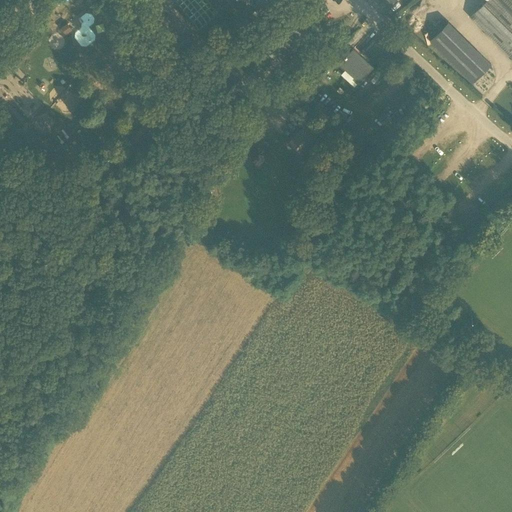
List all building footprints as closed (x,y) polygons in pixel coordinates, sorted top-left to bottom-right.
[(511,3),(508,0),(485,0),(470,15),(511,56),(511,3)] [(302,30),(300,28),(309,19),(295,5),(274,26),(278,29),(262,45),(259,42),(242,60),(244,62),(241,64),(232,55),(217,69),(228,80),(231,77),(252,98),(263,86),(256,79),(258,76),(259,76),(276,59),(281,53),(283,51),(289,51),(291,51),(294,50),(297,49),(301,46),(303,44),(305,42),(306,39),(306,37),(306,33),(305,29),(305,28),(302,30)] [(255,11),(241,26),(247,31),(260,16),(255,11)] [(473,83),(491,64),(448,22),(430,41),(473,83)] [(66,34),(72,29),(67,23),(61,28),(66,34)] [(353,49),(347,56),(346,56),(345,57),(345,58),(339,64),(340,65),(340,64),(360,81),(359,82),(360,82),(374,67),(373,66),(372,68),(359,56),(360,54),(353,49)] [(288,144),(300,154),(316,137),(304,126),(288,144)] [(356,155),(366,164),(374,154),(371,151),(371,152),(368,150),(365,154),(360,150),(356,155)]
